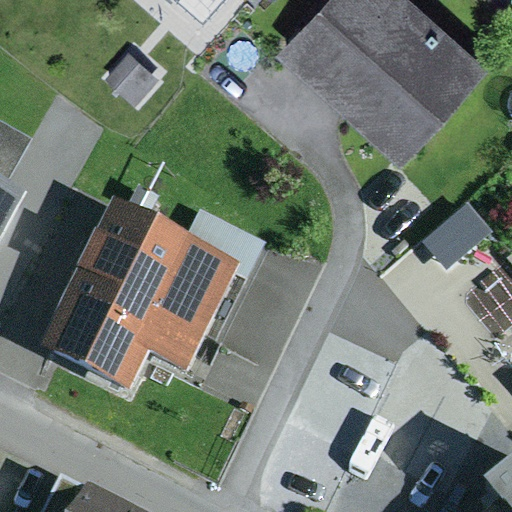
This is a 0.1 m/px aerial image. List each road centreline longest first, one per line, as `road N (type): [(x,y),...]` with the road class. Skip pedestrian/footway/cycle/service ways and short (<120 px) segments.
road 1 (residential): [(342,271),(228,511)]
road 2 (residential): [(0,421),(174,511)]
